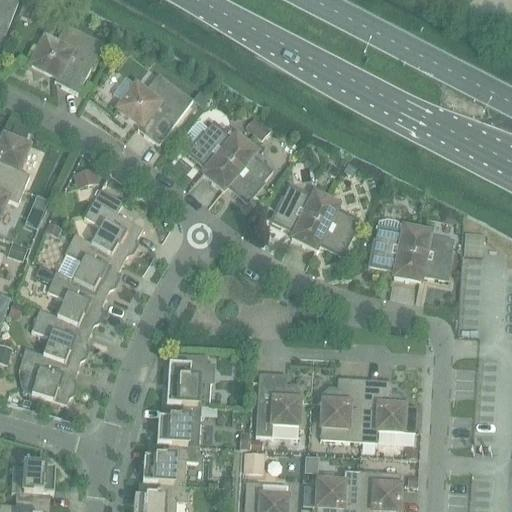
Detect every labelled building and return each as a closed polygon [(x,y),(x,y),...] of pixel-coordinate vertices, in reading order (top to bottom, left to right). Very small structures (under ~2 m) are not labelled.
[(0,0),(0,52),(17,6),(0,0)] [(63,84),(60,90),(77,98),(103,47),(65,28),(55,46),(44,41),(31,68),(63,84)] [(135,88),(117,112),(146,134),(143,139),(158,150),(192,104),(158,78),(145,95),(135,88)] [(202,177),(212,186),(245,147),(235,138),(231,143),(212,127),(214,126),(213,125),(207,132),(199,126),(197,126),(185,140),(194,148),(187,156),(206,172),(202,177)] [(0,184),(23,194),(29,179),(18,174),(28,151),(0,139),(0,184)] [(245,147),(212,186),(223,195),(227,190),(246,206),(272,175),(271,175),(270,176),(252,161),(256,156),(245,147)] [(86,167),(88,182),(114,178),(112,164),(86,167)] [(23,194),(0,184),(0,218),(6,204),(17,208),(23,194)] [(291,242),(303,248),(326,202),(314,196),(311,202),(289,191),(290,189),(289,189),(271,225),(294,236),(291,242)] [(100,232),(91,248),(90,248),(124,268),(123,267),(127,259),(131,258),(136,250),(135,246),(141,235),(143,236),(144,234),(116,218),(122,209),(123,210),(124,208),(100,194),(84,222),(100,232)] [(326,202),(303,248),(316,254),(318,248),(341,260),(359,223),(358,223),(357,225),(335,214),(338,208),(326,202)] [(393,280),(407,283),(416,233),(403,230),(396,225),(387,223),(378,226),(370,269),(394,274),(393,280)] [(416,233),(407,283),(420,285),(421,279),(446,284),(454,244),(452,244),(452,246),(429,242),(430,235),(416,233)] [(81,267),(72,284),(72,285),(107,302),(106,301),(110,293),(113,292),(118,284),(116,280),(122,269),(123,270),(124,268),(90,248),(91,248),(74,238),(64,259),(81,267)] [(64,304),(56,322),(92,337),(91,336),(94,328),(98,326),(101,318),(100,315),(105,303),(106,304),(107,302),(72,285),(72,284),(40,268),(35,281),(50,288),(46,297),(64,304)] [(49,342),(42,360),(79,374),(79,373),(77,372),(81,364),(84,362),(87,354),(85,350),(90,338),(91,339),(92,337),(56,322),(39,314),(31,335),(49,342)] [(147,360),(155,342),(145,338),(138,356),(147,360)] [(42,360),(24,353),(18,375),(20,376),(18,380),(23,394),(25,397),(29,398),(29,399),(68,411),(68,410),(66,409),(69,401),(73,399),(75,390),(73,387),(77,375),(78,375),(79,374),(42,360)] [(168,369),(166,392),(166,408),(166,409),(201,411),(201,412),(208,412),(209,386),(211,386),(212,370),(206,370),(207,360),(174,359),(173,369),(168,369)] [(255,441),(271,442),(296,443),(299,399),(293,392),(274,391),(275,379),(259,378),(255,441)] [(320,445),(361,447),(364,385),(348,384),(348,395),(329,394),(322,400),(320,445)] [(361,447),(376,448),(377,436),(414,438),(416,412),(404,411),(404,405),(398,398),(379,397),(380,386),(364,385),(361,447)] [(157,431),(156,448),(156,449),(186,450),(186,451),(198,452),(201,412),(201,411),(166,409),(166,408),(164,408),(162,432),(157,431)] [(259,447),(258,468),(291,469),(291,448),(259,447)] [(143,471),(142,487),(142,488),(184,490),(185,466),(197,467),(198,452),(186,451),(186,450),(156,449),(156,448),(149,448),(148,471),(143,471)] [(12,471),(10,498),(15,498),(15,510),(40,511),(46,511),(48,491),(53,491),(54,474),(12,471)] [(356,511),(359,476),(343,475),(343,487),(317,486),(315,511),(356,511)] [(359,476),(356,511),(397,511),(400,479),(359,476)] [(132,511),(175,511),(176,505),(184,505),(185,490),(184,490),(142,488),(142,487),(140,487),(138,510),(133,510),(132,511)] [(285,511),(287,490),(245,487),(243,511),(285,511)]
